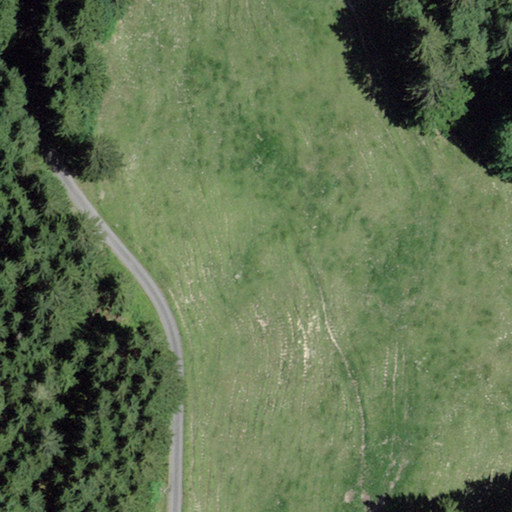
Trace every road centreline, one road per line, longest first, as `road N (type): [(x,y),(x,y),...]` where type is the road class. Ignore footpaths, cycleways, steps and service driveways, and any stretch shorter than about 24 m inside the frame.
road 1 (unclassified): [(173,511),(185,382),(173,323),(41,126),(32,67),(38,0)]
road 2 (track): [(0,440),(125,258)]
